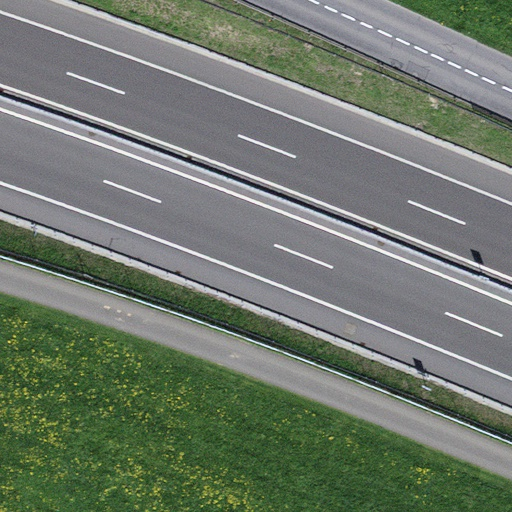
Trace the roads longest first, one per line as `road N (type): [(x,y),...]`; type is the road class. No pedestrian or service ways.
road 1 (motorway): [(511,246),(242,135),(0,54)]
road 2 (motorway): [(0,149),(511,340)]
road 3 (unclassified): [(0,277),(349,397),(511,464)]
road 4 (tertiary): [(511,91),(309,0)]
